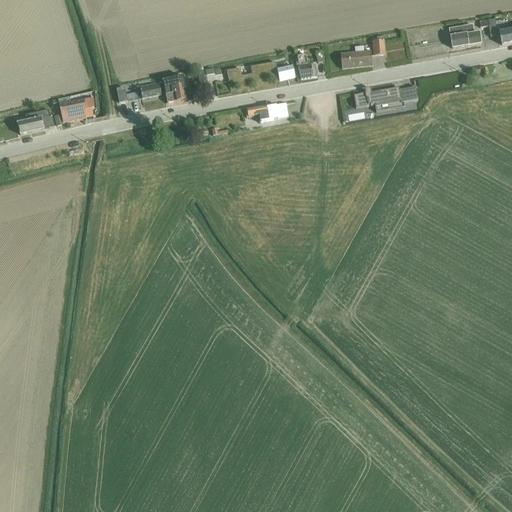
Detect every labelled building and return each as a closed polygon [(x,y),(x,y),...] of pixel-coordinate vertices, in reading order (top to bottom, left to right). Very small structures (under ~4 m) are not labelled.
[(495,20),(480,23),(481,29),(489,28),(491,39),(497,38),(495,20)] [(473,26),(449,30),(452,50),(481,45),(479,34),(474,35),(473,26)] [(511,31),(504,33),(499,34),(502,47),(511,44),(511,31)] [(377,36),(373,36),(374,57),(386,56),(385,42),(384,42),(384,37),(377,38),(377,36)] [(356,54),(341,56),(342,70),(373,67),(371,53),(364,54),(364,48),(355,48),(356,54)] [(323,52),(316,53),(318,64),(325,64),(323,52)] [(306,56),(297,58),(301,81),(317,78),(316,65),(308,66),(306,56)] [(240,70),(227,72),(230,85),(276,77),(278,77),(280,82),(295,79),(293,68),(277,71),(275,63),(250,68),(252,75),(241,77),(240,70)] [(184,78),(163,82),(167,105),(186,101),(184,78)] [(159,84),(135,89),(139,101),(162,96),(159,84)] [(365,95),(354,97),(356,109),(376,106),(376,113),(405,108),(404,104),(418,101),(416,89),(412,89),(412,90),(399,92),(399,90),(381,93),(381,88),(362,91),(363,92),(365,92),(365,95)] [(125,90),(117,91),(120,105),(128,103),(125,90)] [(93,100),(89,100),(71,104),(70,99),(58,101),(63,125),(86,120),(93,119),(93,100)] [(287,104),(267,108),(268,117),(279,115),(279,116),(289,115),(287,104)] [(248,114),(246,114),(248,118),(259,117),(260,123),(269,122),(268,117),(267,108),(247,111),(248,114)] [(27,123),(18,125),(20,136),(55,128),(52,118),(49,118),(48,114),(41,116),(40,113),(26,117),(27,123)] [(61,117),(55,118),(57,128),(63,127),(61,117)]
